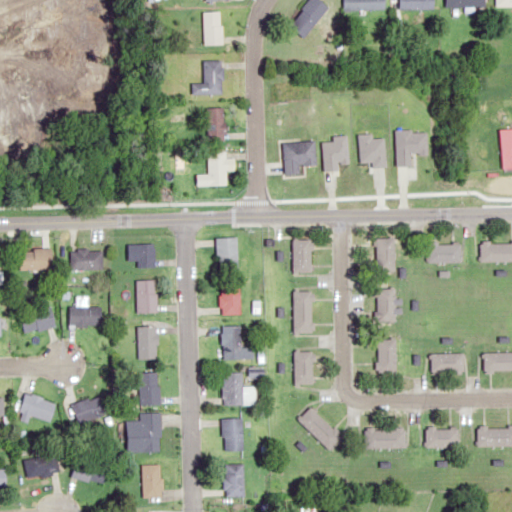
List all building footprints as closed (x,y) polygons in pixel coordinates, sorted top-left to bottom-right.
[(302,37),(328,7),(320,0),(307,0),(287,24),(302,37)] [(343,0),(343,9),(385,9),(384,0),(343,0)] [(433,0),(398,0),(399,9),(433,9),(433,0)] [(201,44),(218,44),(218,11),(201,11),(201,44)] [(201,82),(190,82),(190,94),(220,94),(220,59),(201,59),(201,82)] [(205,141),(222,141),(222,107),(205,107),(205,141)] [(511,128),(498,129),(500,169),(511,168),(511,128)] [(394,166),(410,166),(410,154),(426,154),(426,131),(394,131),(394,166)] [(356,134),(358,162),(370,162),(370,167),(384,167),(383,137),(371,138),(371,133),(356,134)] [(320,141),(320,170),(336,170),(336,164),(346,164),(346,135),(331,135),(331,141),(320,141)] [(314,164),(313,141),(280,141),(281,175),(298,175),(298,165),(314,164)] [(225,185),(224,151),(205,152),(205,174),(194,174),(194,186),(225,185)] [(236,270),(235,237),(215,237),(216,270),(236,270)] [(374,271),(394,271),(394,238),(374,238),(374,271)] [(292,272),(310,272),(310,239),(292,239),(292,272)] [(511,260),(511,240),(479,241),(479,261),(511,260)] [(426,262),(460,262),(460,243),(426,243),(426,262)] [(152,267),(152,244),(126,244),(126,261),(136,261),(136,267),(152,267)] [(51,270),(51,249),(18,249),(18,270),(51,270)] [(68,250),(68,270),(100,270),(100,250),(68,250)] [(154,313),(154,280),(134,280),(134,313),(154,313)] [(238,314),(238,282),(219,282),(219,314),(238,314)] [(394,289),(375,289),(375,322),(394,322),(394,289)] [(292,291),(292,332),(312,332),(312,291),(292,291)] [(54,325),(49,306),(18,313),(22,333),(54,325)] [(67,325),(99,325),(99,306),(67,306),(67,325)] [(239,325),(220,326),(221,358),(253,358),(253,347),(239,347),(239,325)] [(155,326),(136,326),(136,358),(155,358),(155,326)] [(395,371),(395,339),(376,339),(376,371),(395,371)] [(312,383),(312,350),(292,350),(293,383),(312,383)] [(511,370),(511,351),(482,351),(482,371),(511,370)] [(463,352),(430,352),(430,371),(463,371),(463,352)] [(156,371),(136,371),(136,405),(156,405),(156,371)] [(221,371),(221,404),(254,404),(254,386),(240,386),(240,371),(221,371)] [(54,401),(23,391),(16,414),(46,424),(54,401)] [(71,400),(73,419),(104,416),(102,396),(71,400)] [(296,419),(328,449),(340,436),(309,405),(296,419)] [(125,429),(125,451),(158,451),(158,412),(137,412),(137,429),(125,429)] [(220,449),(240,449),(240,417),(220,417),(220,449)] [(511,425),(476,425),(476,445),(511,444),(511,425)] [(424,446),(456,446),(456,426),(424,426),(424,446)] [(363,427),(363,447),(403,447),(403,427),(363,427)] [(55,473),(53,454),(22,457),(23,476),(55,473)] [(101,482),(103,463),(72,459),(69,478),(101,482)] [(158,497),(158,463),(139,463),(139,497),(158,497)] [(241,463),(221,463),(221,497),(241,497),(241,463)]
